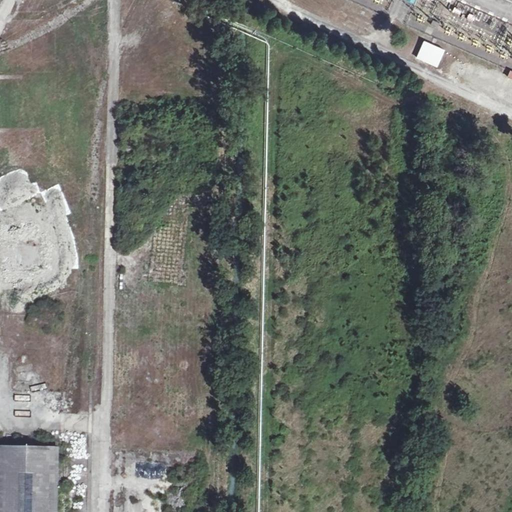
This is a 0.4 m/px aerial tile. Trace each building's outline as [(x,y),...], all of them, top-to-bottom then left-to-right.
[(333,2),(327,0),(326,0),(319,17),(325,20),(333,2)] [(364,15),(358,12),(350,30),(356,33),(364,15)] [(444,48),(424,39),(416,57),(437,66),(444,48)] [(140,197),(139,206),(149,206),(150,198),(140,197)] [(16,246),(16,268),(37,268),(37,247),(16,246)] [(0,450),(0,511),(48,511),(50,451),(0,450)] [(111,452),(109,511),(195,511),(197,453),(111,452)]
